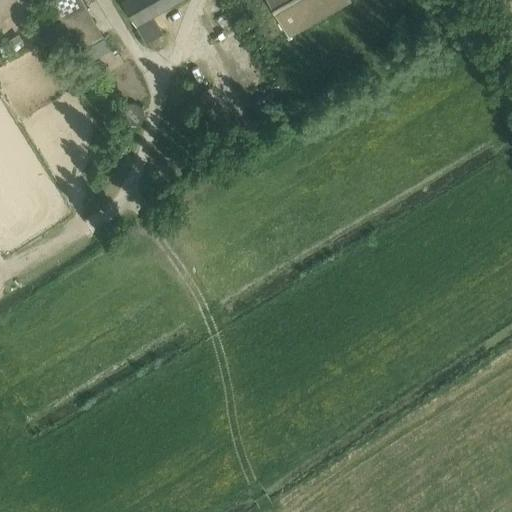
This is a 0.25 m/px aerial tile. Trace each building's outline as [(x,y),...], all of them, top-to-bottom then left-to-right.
[(62,20),(87,2),(86,0),(53,0),(49,3),(62,20)] [(122,0),(137,25),(182,0),(122,0)] [(350,0),(266,0),(289,40),(352,4),(350,0)] [(80,51),(105,37),(88,7),(62,21),(80,51)] [(18,35),(6,43),(13,54),(25,45),(18,35)] [(123,111),(122,114),(122,117),(123,120),(125,122),(127,124),(130,126),(133,126),(136,126),(139,125),(141,123),(143,121),(145,118),(145,114),(144,111),(143,108),(140,106),(138,104),(135,104),(132,104),(129,105),(126,106),(124,109),(123,111)]
